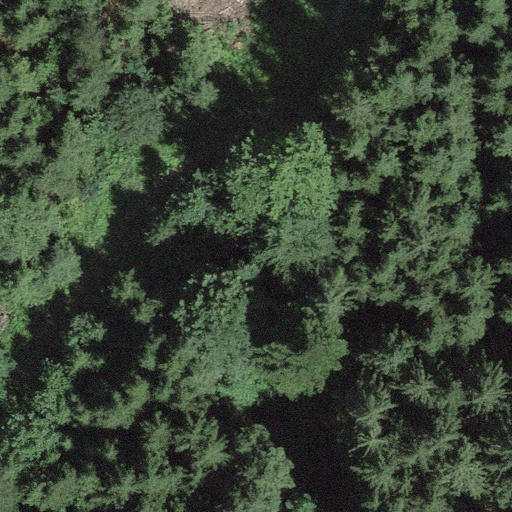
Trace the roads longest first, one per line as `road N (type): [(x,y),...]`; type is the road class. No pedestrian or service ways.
road 1 (track): [(0,408),(95,256),(186,174)]
road 2 (track): [(345,0),(317,50),(245,128),(186,174)]
